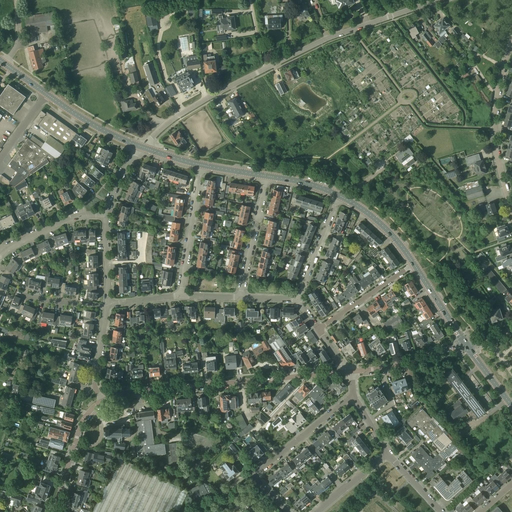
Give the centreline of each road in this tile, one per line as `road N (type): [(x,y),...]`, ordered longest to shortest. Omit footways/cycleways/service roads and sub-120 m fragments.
road 1 (residential): [(140,146),(173,118),(265,68),(435,0)]
road 2 (residential): [(102,400),(342,372)]
road 3 (residential): [(511,45),(494,129),(511,212)]
road 4 (tertiary): [(140,146),(86,120),(0,60)]
road 5 (residential): [(200,164),(180,295)]
road 6 (residential): [(353,395),(255,471)]
road 7 (residential): [(240,297),(266,176)]
road 8 (residential): [(53,511),(81,422),(102,400)]
